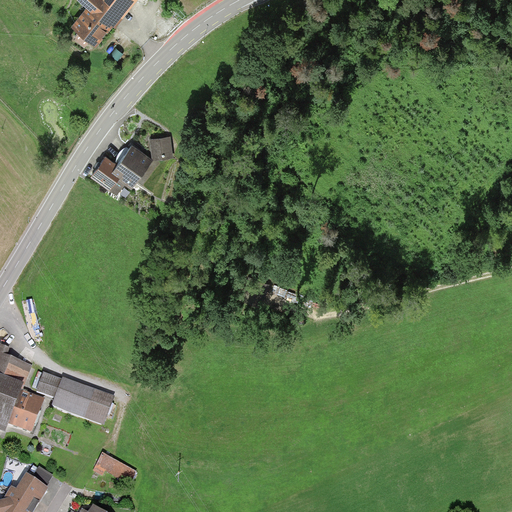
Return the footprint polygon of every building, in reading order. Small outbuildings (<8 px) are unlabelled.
[(76,0),(76,1),(86,9),(70,28),(78,35),(74,40),(85,49),(88,45),(94,50),(135,0),(134,0),(76,0)] [(172,137),(151,140),(153,160),(174,157),(172,137)] [(154,161),(132,146),(118,165),(111,174),(119,179),(117,181),(124,186),(132,191),(154,161)] [(111,174),(118,165),(108,158),(92,178),(116,196),(124,186),(117,181),(119,179),(111,174)] [(254,282),(248,293),(266,302),(272,291),(254,282)] [(0,380),(7,383),(14,362),(5,359),(8,351),(0,348),(0,380)] [(14,362),(7,383),(27,390),(35,370),(14,362)] [(45,374),(38,393),(57,400),(54,407),(104,425),(114,396),(64,378),(63,380),(45,374)] [(13,429),(25,396),(27,390),(7,383),(0,380),(0,435),(9,439),(13,429)] [(25,396),(13,429),(34,437),(47,404),(25,396)] [(136,472),(102,454),(93,471),(103,476),(105,470),(130,483),(136,472)] [(0,511),(31,511),(46,487),(43,485),(50,473),(36,465),(29,476),(26,475),(17,490),(11,486),(4,497),(8,499),(0,500),(0,511)]
